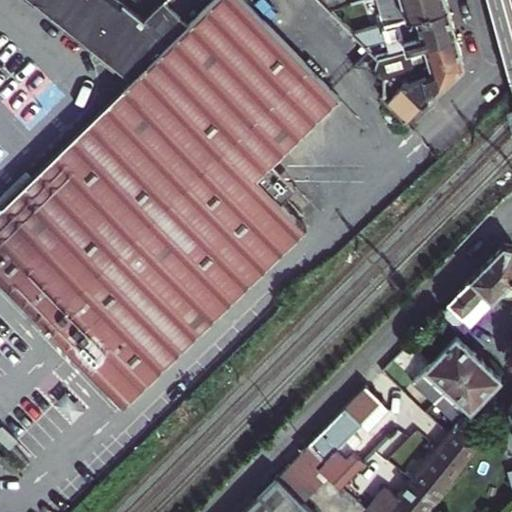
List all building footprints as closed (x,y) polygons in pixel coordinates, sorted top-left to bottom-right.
[(283,246),(284,247),(303,228),(297,221),(278,201),(253,176),(269,160),(332,98),(340,90),(329,79),(247,0),(215,0),(200,16),(149,67),(146,65),(133,79),(132,77),(123,86),(127,91),(34,176),(27,168),(11,184),(0,192),(0,202),(1,204),(0,205),(0,280),(19,300),(25,307),(36,317),(47,329),(116,400),(121,405),(178,349),(190,337),(272,258),(283,246)] [(37,0),(132,77),(133,79),(146,65),(149,67),(200,16),(215,0),(208,0),(184,24),(160,0),(149,11),(136,0),(37,0)] [(369,0),(376,23),(445,4),(443,0),(369,0)] [(445,4),(376,23),(350,31),(359,40),(378,34),(382,37),(398,33),(402,47),(453,33),(449,19),(445,4)] [(457,47),(453,33),(402,47),(370,56),(366,62),(372,68),(388,64),(406,59),(408,67),(396,81),(392,77),(387,83),(379,91),(404,115),(460,61),(457,47)] [(406,59),(388,64),(392,77),(396,81),(408,67),(406,59)] [(293,186),(269,160),(253,176),(278,201),(293,186)] [(496,295),(496,296),(508,283),(511,279),(511,245),(503,243),(446,301),(449,303),(446,307),(446,313),(454,321),(460,320),(464,317),(469,322),(496,295)] [(428,414),(447,432),(457,423),(481,444),(488,435),(465,415),(501,377),(479,356),(457,335),(456,335),(430,361),(408,340),(380,369),(428,414)] [(382,401),(365,385),(309,443),(325,459),(317,467),(328,476),(340,486),(364,461),(353,452),(363,441),(353,431),(382,401)] [(436,500),(481,444),(457,423),(447,432),(410,478),(436,500)] [(313,511),(303,501),(328,476),(317,467),(325,459),(309,443),(243,511),(313,511)] [(426,511),(436,500),(410,478),(397,495),(385,484),(365,507),(370,511),(426,511)]
